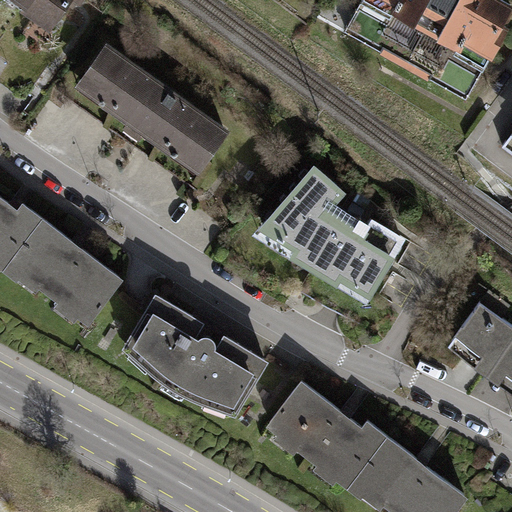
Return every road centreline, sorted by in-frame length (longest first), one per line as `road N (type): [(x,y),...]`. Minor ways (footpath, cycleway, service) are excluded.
road 1 (residential): [(0,140),(261,309),(511,436)]
road 2 (primary): [(224,511),(0,380)]
